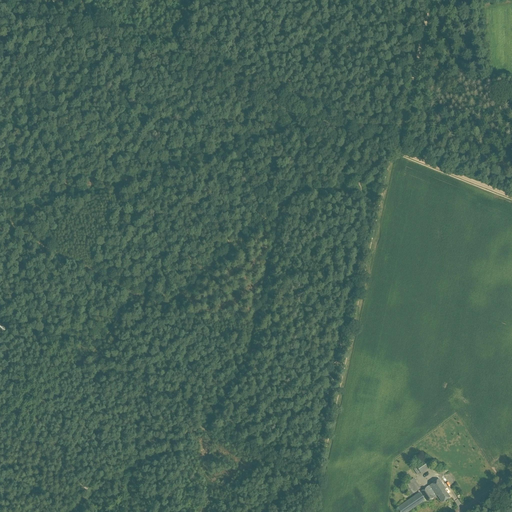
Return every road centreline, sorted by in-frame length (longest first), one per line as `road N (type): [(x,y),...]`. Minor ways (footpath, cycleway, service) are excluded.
road 1 (track): [(384,205),(297,191),(164,304),(11,225),(62,197),(283,128),(296,111)]
road 2 (track): [(13,0),(511,196)]
road 3 (track): [(323,483),(431,0)]
road 4 (track): [(0,415),(92,489),(200,426)]
road 5 (track): [(278,209),(248,356),(206,406),(200,426)]
road 6 (track): [(319,482),(200,426)]
